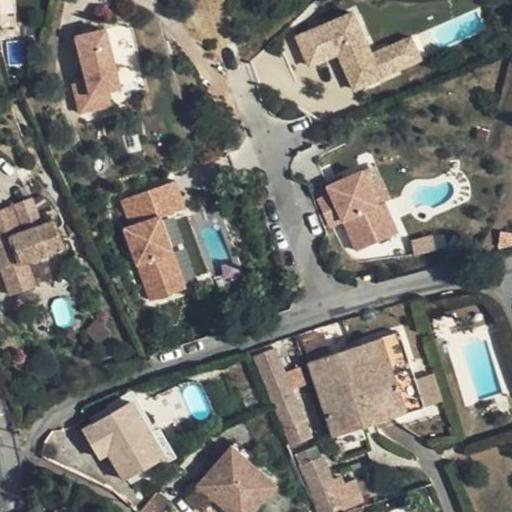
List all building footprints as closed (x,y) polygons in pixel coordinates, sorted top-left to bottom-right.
[(0,0),(0,29),(16,29),(14,0),(0,0)] [(337,57),(352,93),(423,64),(411,35),(373,51),(357,10),(293,35),(307,69),(337,57)] [(120,88),(105,29),(76,37),(87,80),(72,84),(79,113),(95,109),(92,95),(106,91),(120,88)] [(92,95),(95,109),(110,106),(106,91),(92,95)] [(378,204),(364,169),(329,183),(332,190),(319,196),(327,216),(341,210),(356,249),(391,235),(378,204)] [(184,205),(174,177),(121,197),(131,224),(124,226),(152,298),(180,288),(166,251),(173,248),(160,214),(157,207),(161,205),(168,211),(184,205)] [(385,201),(378,204),(391,235),(398,232),(385,201)] [(161,205),(157,207),(160,214),(168,211),(161,205)] [(0,213),(0,244),(28,235),(17,207),(0,213)] [(0,244),(0,259),(5,273),(28,264),(67,250),(58,224),(28,235),(0,244)] [(173,248),(166,251),(180,288),(187,285),(173,248)] [(28,264),(5,273),(13,298),(37,290),(28,264)] [(337,435),(341,434),(370,424),(427,403),(401,329),(311,359),(337,435)] [(276,346),(256,355),(291,440),(313,436),(276,346)] [(125,477),(174,449),(159,426),(152,431),(134,399),(84,428),(101,456),(109,451),(125,477)] [(372,433),(370,424),(341,434),(344,443),(372,433)] [(233,445),(203,479),(229,502),(230,500),(235,504),(228,511),(229,511),(253,511),(277,485),(233,445)] [(177,455),(174,449),(125,477),(129,484),(177,455)] [(299,465),(319,511),(332,511),(342,508),(321,456),(299,465)] [(199,484),(228,511),(235,504),(230,500),(229,502),(203,479),(199,484)] [(157,511),(167,501),(156,493),(139,511),(157,511)]
